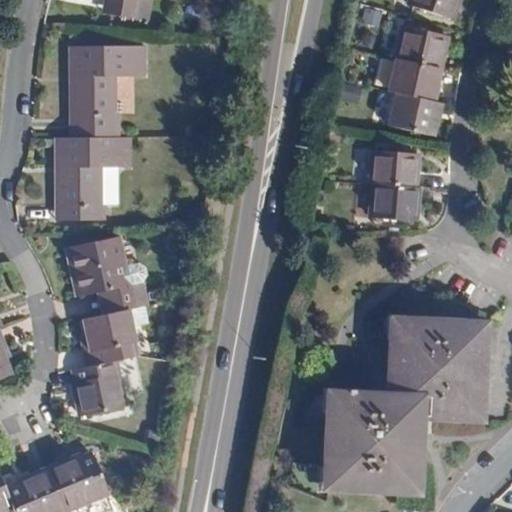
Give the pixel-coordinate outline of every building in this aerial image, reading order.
[(106,0),(105,12),(146,20),(150,0),(106,0)] [(393,0),(436,14),(441,0),(393,0)] [(362,8),(359,24),(377,28),(380,12),(362,8)] [(392,25),(385,57),(429,67),(436,36),(392,25)] [(67,74),(68,135),(118,135),(117,109),(113,109),(112,74),(147,73),(146,44),(71,47),(71,74),(67,74)] [(385,57),(377,90),(382,91),(422,100),(429,67),(385,57)] [(382,91),(374,124),(418,133),(426,101),(422,100),(382,91)] [(56,135),(57,216),(103,216),(103,200),(99,200),(99,167),(131,164),(133,163),(132,134),(118,135),(68,135),(56,135)] [(365,150),(362,182),(366,182),(407,186),(409,153),(365,150)] [(366,182),(364,216),(409,221),(411,186),(407,186),(366,182)] [(67,246),(77,293),(96,289),(101,314),(126,308),(145,304),(140,280),(127,281),(115,234),(67,246)] [(82,318),(88,345),(85,347),(88,364),(114,358),(135,353),(126,308),(101,314),(82,318)] [(322,412),(321,467),(325,467),(325,487),(353,488),(359,493),(373,493),(379,489),(410,490),(411,471),(414,471),(417,414),(473,416),(476,321),(391,318),(391,336),(385,336),(383,394),(347,393),(347,390),(343,390),(343,393),(328,392),(328,412),(322,412)] [(0,377),(12,372),(2,344),(5,342),(0,329),(0,377)] [(72,382),(80,414),(122,404),(114,358),(88,364),(73,367),(77,381),(72,382)] [(49,469),(67,511),(111,493),(96,455),(81,461),(79,457),(49,469)] [(8,491),(14,505),(16,511),(64,511),(67,511),(49,469),(21,481),(22,486),(8,491)] [(0,511),(14,505),(8,491),(0,470),(0,511)]
